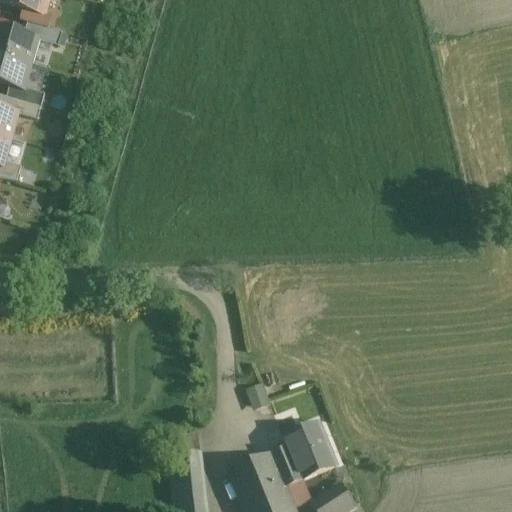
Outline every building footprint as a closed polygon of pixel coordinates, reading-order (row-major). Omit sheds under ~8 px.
[(49,0),(0,0),(0,6),(25,13),(44,18),(44,17),(49,0)] [(44,18),(25,13),(22,25),(27,26),(46,32),(50,19),(44,17),(44,18)] [(46,32),(27,26),(24,38),(37,42),(37,43),(58,49),(62,36),(46,32)] [(24,38),(0,31),(0,58),(30,67),(37,43),(37,42),(24,38)] [(30,67),(0,58),(0,85),(9,89),(23,92),(23,91),(30,67)] [(44,97),(23,91),(23,92),(9,89),(6,100),(6,101),(41,110),(44,97)] [(41,110),(6,101),(6,100),(0,98),(0,111),(17,116),(16,117),(37,123),(41,110)] [(0,111),(0,139),(9,142),(16,117),(17,116),(0,111)] [(9,142),(0,139),(0,167),(2,168),(3,165),(9,142)] [(21,170),(3,165),(2,168),(0,167),(0,179),(17,184),(21,170)] [(248,392),(256,411),(271,405),(263,386),(248,392)] [(287,450),(228,474),(243,511),(294,511),(285,490),(336,469),(319,425),(283,440),(287,450)] [(198,438),(174,441),(176,457),(200,455),(198,438)] [(176,457),(167,458),(173,511),(206,511),(200,455),(176,457)] [(342,486),(310,506),(313,511),(352,511),(356,510),(342,486)]
